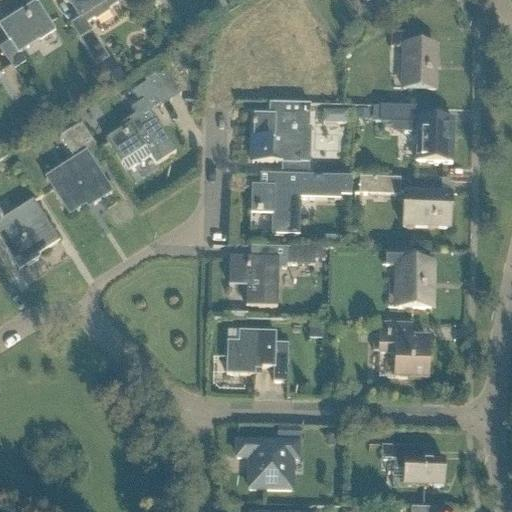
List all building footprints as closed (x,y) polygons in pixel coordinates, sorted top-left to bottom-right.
[(65,0),(80,22),(81,21),(85,27),(86,26),(91,23),(95,23),(107,15),(107,13),(127,0),(65,0)] [(12,71),(14,74),(25,67),(19,58),(55,35),(37,7),(0,31),(10,46),(0,52),(0,53),(10,69),(12,71)] [(80,22),(70,28),(96,69),(108,61),(86,26),(85,27),(81,21),(80,22)] [(384,38),(383,50),(403,51),(403,64),(391,64),(390,96),(402,96),(402,98),(437,99),(438,43),(426,43),(427,22),(410,21),(384,38)] [(256,40),(255,84),(298,85),(297,94),(339,95),(340,64),(300,63),(300,41),(256,40)] [(121,133),(105,144),(125,176),(149,161),(155,169),(176,156),(151,117),(150,114),(158,108),(160,111),(181,98),(161,67),(164,65),(161,61),(139,74),(146,85),(131,95),(139,106),(130,111),(134,117),(118,128),(121,133)] [(111,69),(101,75),(110,89),(120,83),(111,69)] [(0,79),(0,78),(0,79),(16,104),(28,97),(14,74),(12,71),(0,79)] [(283,164),(283,178),(310,179),(310,165),(300,165),(301,129),(309,129),(309,107),(281,106),(281,117),(254,117),(254,123),(253,123),(253,128),(254,128),(254,139),(253,139),(253,164),(272,165),(272,164),(283,164)] [(380,110),(380,125),(412,126),(412,110),(380,110)] [(355,112),(355,120),(366,121),(367,112),(355,112)] [(334,114),(334,121),(339,127),(347,127),(347,114),(334,114)] [(416,122),(415,164),(450,165),(452,123),(416,122)] [(73,164),(45,182),(69,220),(91,205),(93,209),(111,197),(88,161),(97,155),(80,128),(59,142),(73,164)] [(352,198),(353,180),(310,179),(283,178),(269,178),(269,179),(273,179),(273,190),(252,189),(251,216),(253,217),(253,213),(273,213),(272,237),(300,238),(301,200),(341,202),(341,198),(352,198)] [(359,181),(359,196),(399,198),(399,182),(359,181)] [(404,195),(403,232),(450,233),(451,197),(404,195)] [(0,216),(0,244),(16,269),(25,263),(28,269),(39,262),(37,259),(58,246),(33,206),(4,224),(0,216)] [(228,259),(228,287),(249,288),(249,294),(245,294),(245,309),(276,309),(277,272),(286,273),(286,267),(314,268),(314,263),(324,263),(324,252),(315,252),(315,250),(258,249),(258,260),(228,259)] [(385,256),(384,270),(399,270),(398,312),(428,313),(429,269),(413,269),(413,257),(385,256)] [(321,325),(308,324),(308,342),(321,342),(321,325)] [(410,341),(411,327),(379,327),(379,338),(373,338),(372,355),(379,355),(379,357),(395,357),(395,380),(426,381),(427,341),(410,341)] [(287,347),(274,346),(275,337),(238,336),(237,347),(226,346),(225,378),(253,379),(254,371),(272,372),(271,385),(286,386),(287,347)] [(276,430),(275,441),(299,442),(299,431),(276,430)] [(326,447),(335,447),(339,440),(335,433),(327,433),(323,440),(326,447)] [(236,447),(236,462),(250,462),(254,463),(254,476),(250,476),(249,494),(291,495),(292,478),(283,477),(283,464),(297,464),(297,448),(236,447)] [(380,451),(380,464),(394,464),(394,474),(403,474),(402,489),(443,491),(444,466),(427,465),(428,453),(380,451)]
